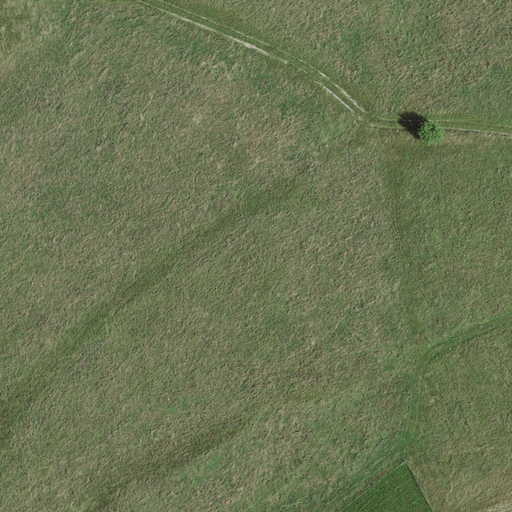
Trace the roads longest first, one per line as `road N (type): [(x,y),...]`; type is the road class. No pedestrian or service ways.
road 1 (track): [(511,131),(384,124),(298,64),(148,0)]
road 2 (track): [(511,318),(378,352),(249,511)]
